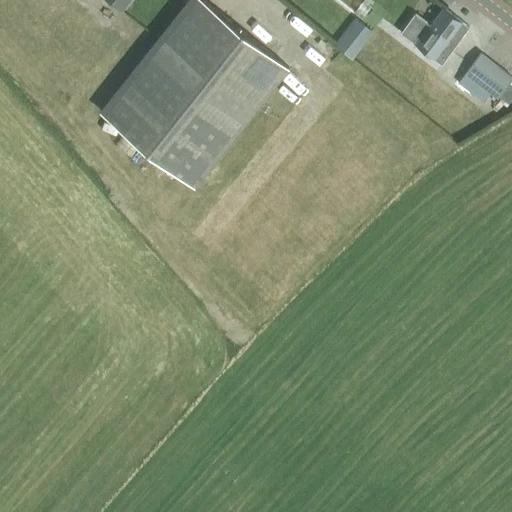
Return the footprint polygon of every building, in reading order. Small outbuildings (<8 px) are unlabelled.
[(193,0),(106,108),(164,155),(198,182),(291,67),(208,0),(193,0)] [(110,0),(123,10),(131,0),(110,0)] [(469,26),(445,8),(432,25),(415,13),(401,31),(441,63),(469,26)] [(347,30),(335,45),(352,58),(364,44),(347,30)] [(511,78),(511,76),(486,57),(481,53),(458,82),(483,103),(491,92),(498,97),(511,78)]
